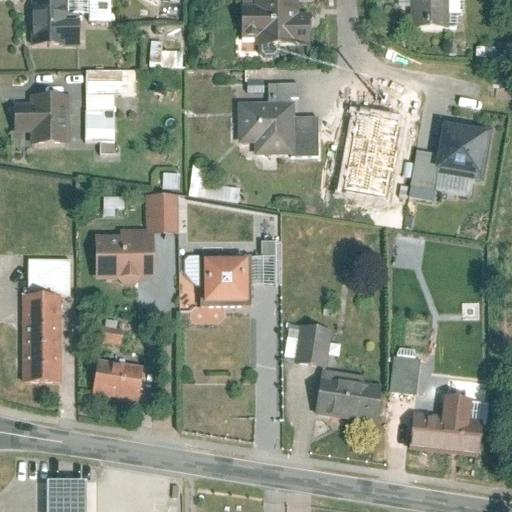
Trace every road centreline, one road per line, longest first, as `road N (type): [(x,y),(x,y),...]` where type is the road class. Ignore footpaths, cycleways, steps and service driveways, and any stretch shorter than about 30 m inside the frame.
road 1 (tertiary): [(0,433),(511,511)]
road 2 (residential): [(349,0),(349,27),(371,58),(480,96)]
